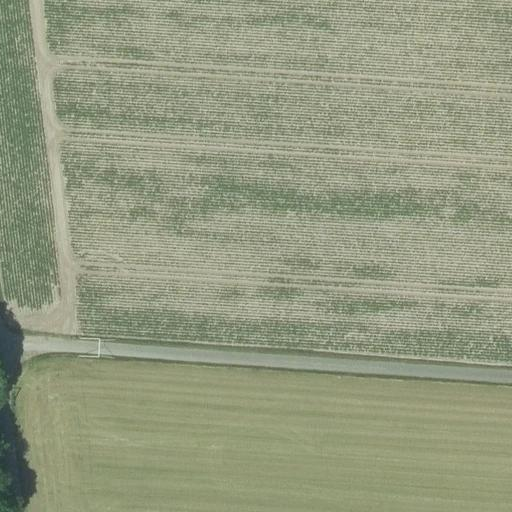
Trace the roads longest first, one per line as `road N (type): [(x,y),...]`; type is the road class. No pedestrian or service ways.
road 1 (unclassified): [(511,378),(0,343)]
road 2 (unclassified): [(0,391),(14,511)]
